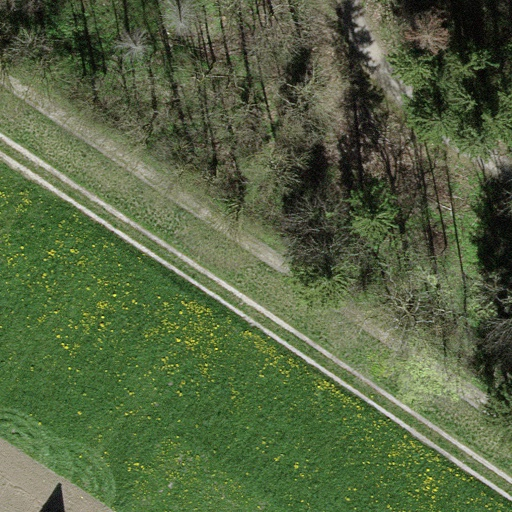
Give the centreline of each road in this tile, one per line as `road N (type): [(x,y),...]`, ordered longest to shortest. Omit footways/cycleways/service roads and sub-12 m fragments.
road 1 (track): [(0,136),(511,488)]
road 2 (track): [(511,159),(416,103),(378,65),(347,0)]
